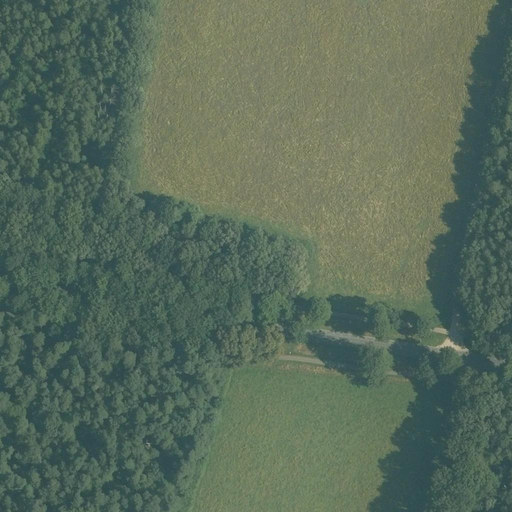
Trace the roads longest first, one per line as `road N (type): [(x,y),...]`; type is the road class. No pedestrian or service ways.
road 1 (secondary): [(511,366),(0,286)]
road 2 (track): [(511,24),(456,297),(457,345),(471,380)]
road 3 (track): [(449,511),(470,431),(471,380)]
